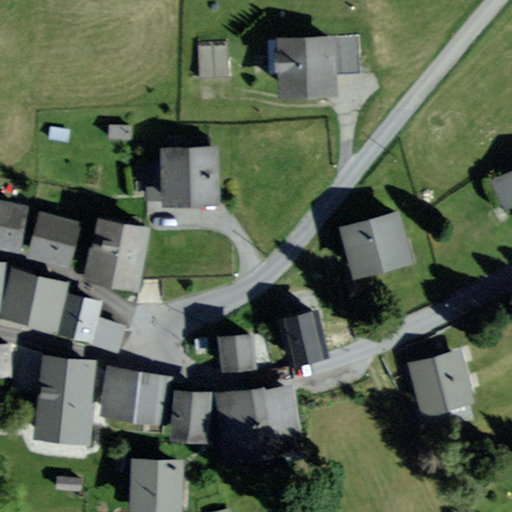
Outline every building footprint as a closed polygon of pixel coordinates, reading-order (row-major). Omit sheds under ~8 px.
[(332,38),(281,39),(282,84),(327,83),(333,83),(332,38)] [(228,41),(203,43),(205,72),(230,71),(228,41)] [(170,188),(170,196),(213,195),(212,149),(169,150),(170,188)] [(511,173),(499,180),(510,203),(511,201),(511,173)] [(0,200),(0,235),(25,241),(32,207),(0,200)] [(48,211),(38,245),(73,255),(83,221),(48,211)] [(350,249),(355,267),(405,255),(396,216),(345,228),(350,249)] [(98,243),(91,270),(135,280),(146,230),(103,220),(98,243)] [(11,275),(2,311),(41,320),(57,324),(66,288),(11,275)] [(100,305),(69,297),(62,327),(76,331),(93,334),(100,305)] [(286,320),(296,359),(332,349),(321,311),(286,320)] [(125,325),(99,317),(92,340),(104,344),(118,348),(125,325)] [(225,336),(226,361),(253,359),(252,342),(252,335),(225,336)] [(10,345),(0,344),(0,369),(10,370),(10,345)] [(457,355),(412,366),(415,380),(422,408),(467,397),(457,355)] [(46,360),(39,431),(89,436),(93,405),(90,405),(87,404),(91,365),(46,360)] [(171,381),(111,372),(105,409),(148,416),(165,419),(171,381)] [(226,421),(230,452),(270,448),(270,443),(297,440),(292,392),(265,395),(264,386),(223,391),(226,421)] [(211,392),(180,390),(177,435),(208,437),(211,392)] [(179,463),(138,462),(136,504),(178,505),(178,483),(179,463)]
